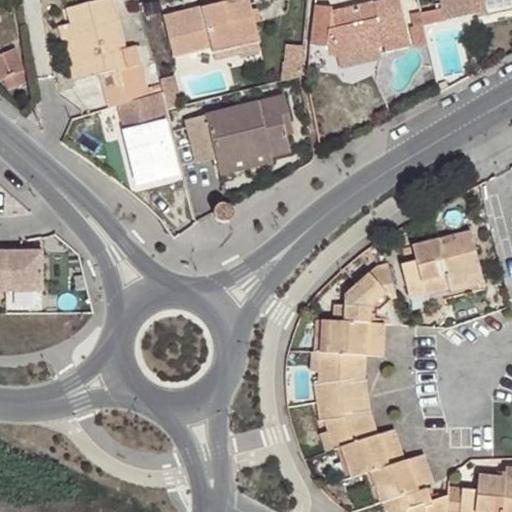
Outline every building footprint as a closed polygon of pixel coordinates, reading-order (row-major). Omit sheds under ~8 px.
[(216,0),(217,4),(166,17),(176,56),(214,46),(216,53),(261,42),(250,0),(216,0)] [(315,11),(311,45),(326,46),(326,49),(328,51),(330,53),(333,56),(337,58),(340,59),(380,50),(386,49),(387,51),(409,46),(398,0),(387,0),(332,12),(332,8),(315,6),(315,11)] [(511,0),(442,0),(445,19),(481,13),(482,15),(511,9),(511,0)] [(162,12),(150,14),(155,43),(168,40),(162,12)] [(157,94),(153,80),(147,81),(143,64),(131,67),(117,14),(74,26),(87,78),(103,74),(113,71),(118,90),(120,106),(125,104),(157,94)] [(75,81),(87,78),(74,26),(62,29),(75,81)] [(262,48),(261,42),(216,53),(218,60),(262,48)] [(290,43),(285,74),(301,77),(306,46),(290,43)] [(0,53),(0,77),(5,91),(31,82),(18,47),(0,53)] [(382,60),(380,50),(340,59),(340,69),(382,60)] [(103,74),(108,92),(118,90),(113,71),(103,74)] [(164,92),(161,79),(153,80),(157,94),(164,92)] [(108,92),(113,108),(120,106),(118,90),(108,92)] [(124,120),(169,109),(164,92),(157,94),(125,104),(120,106),(124,120)] [(285,126),(293,124),(286,96),(188,121),(198,163),(219,157),(221,165),(272,151),(274,157),(293,152),(288,135),(285,126)] [(180,172),(167,121),(127,132),(140,183),(180,172)] [(296,133),(293,124),(285,126),(288,135),(296,133)] [(272,151),(221,165),(223,175),(275,162),(274,157),(272,151)] [(217,212),(217,216),(219,218),(221,220),(225,220),(228,220),(231,219),(234,217),(235,214),(235,210),(234,207),(233,206),(232,205),(229,203),(225,203),(222,203),(219,204),(218,207),(217,209),(217,212)] [(410,292),(425,288),(422,281),(448,274),(449,282),(450,286),(469,281),(468,276),(482,272),(471,231),(414,247),(417,261),(403,266),(410,292)] [(0,291),(11,292),(10,246),(0,246),(0,291)] [(24,246),(10,246),(11,292),(48,291),(47,251),(36,251),(24,251),(24,246)] [(483,278),(482,272),(468,276),(469,281),(483,278)] [(422,281),(425,288),(449,282),(448,274),(422,281)] [(326,419),(329,432),(334,448),(337,447),(347,476),(368,470),(378,501),(389,498),(391,511),(442,511),(443,508),(440,495),(424,500),(421,488),(434,484),(429,469),(422,471),(418,455),(405,459),(400,446),(396,448),(390,430),(378,435),(371,414),(369,405),(364,379),(366,354),(374,355),(375,338),(382,338),(384,322),(373,322),(374,307),(399,297),(388,276),(344,297),(341,320),(324,319),(319,382),(315,383),(321,420),(326,419)] [(381,355),(382,338),(375,338),(374,355),(381,355)] [(395,429),(390,430),(396,448),(400,446),(395,429)] [(422,471),(429,469),(424,453),(418,455),(422,471)] [(511,511),(511,478),(481,475),(479,490),(464,489),(461,511),(511,511)]
